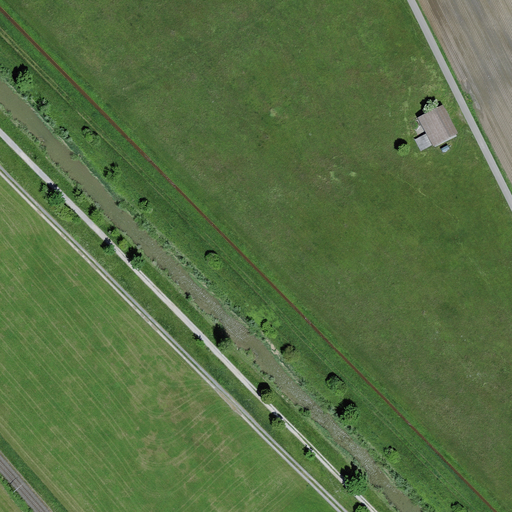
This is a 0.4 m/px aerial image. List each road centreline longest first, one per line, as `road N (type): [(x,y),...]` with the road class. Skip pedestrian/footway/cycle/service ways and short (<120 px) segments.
road 1 (track): [(0,48),(457,511)]
road 2 (track): [(0,167),(345,511)]
road 3 (track): [(412,0),(511,201)]
